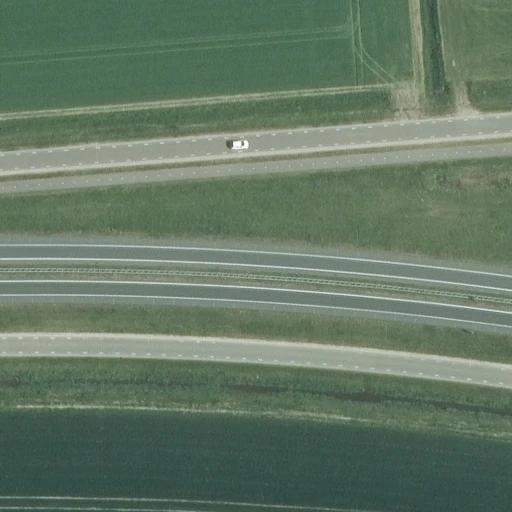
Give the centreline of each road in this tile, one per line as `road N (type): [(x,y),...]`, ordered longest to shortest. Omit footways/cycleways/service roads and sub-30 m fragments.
road 1 (unclassified): [(0,163),(511,125)]
road 2 (trunk): [(0,291),(306,299),(511,322)]
road 3 (trunk): [(511,285),(295,262),(0,252)]
road 4 (unclassified): [(0,346),(273,355),(511,379)]
